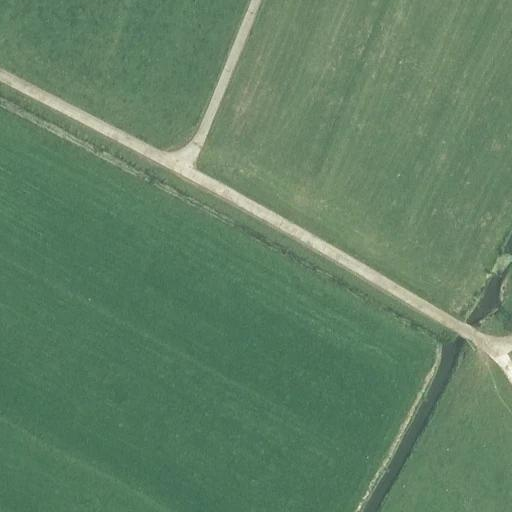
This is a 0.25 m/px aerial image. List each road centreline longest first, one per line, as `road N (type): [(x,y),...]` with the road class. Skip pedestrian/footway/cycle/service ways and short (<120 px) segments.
road 1 (track): [(254,0),(183,172),(0,70)]
road 2 (track): [(511,341),(496,345),(473,334),(183,172)]
